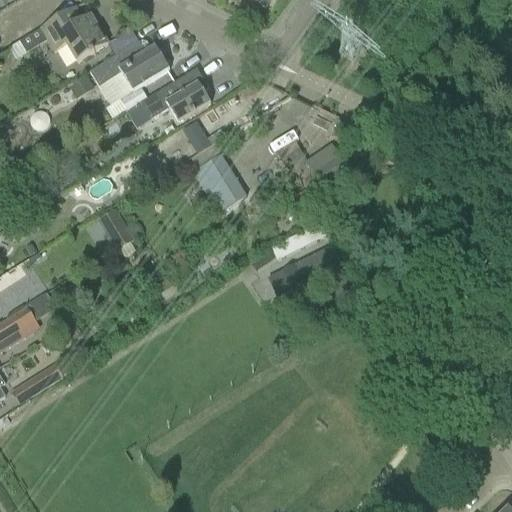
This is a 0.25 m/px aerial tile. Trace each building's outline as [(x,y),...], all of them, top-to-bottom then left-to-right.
[(242,0),(245,1),(251,4),(250,7),(259,11),(260,8),(264,10),(268,0),(242,0)] [(66,48),(77,66),(90,58),(91,59),(94,57),(94,56),(108,47),(90,17),(82,22),(75,10),(41,31),(55,55),(66,48)] [(28,39),(19,45),(26,57),(35,51),(28,39)] [(121,76),(133,95),(169,73),(165,66),(168,64),(162,53),(159,55),(154,49),(145,55),(138,45),(89,75),(99,90),(121,76)] [(196,72),(140,106),(151,123),(169,112),(178,126),(210,107),(203,95),(208,92),(196,72)] [(121,76),(99,90),(110,109),(133,95),(121,76)] [(86,78),(68,90),(75,102),(94,91),(86,78)] [(110,109),(106,112),(112,123),(126,114),(119,104),(110,109)] [(151,123),(140,106),(125,116),(135,132),(151,123)] [(196,128),(181,137),(196,161),(211,152),(206,145),(196,128)] [(206,145),(211,152),(225,144),(220,137),(206,145)] [(295,146),(277,158),(288,176),(306,164),(295,146)] [(194,180),(207,200),(235,183),(223,162),(194,180)] [(306,164),(288,176),(299,193),(312,184),(308,179),(314,176),(306,164)] [(235,183),(207,200),(217,217),(246,200),(235,183)] [(50,185),(19,204),(26,216),(57,198),(50,185)] [(312,185),(285,203),(295,218),(302,213),(309,224),(329,211),(312,185)] [(115,212),(96,224),(107,242),(126,230),(115,212)] [(32,220),(22,226),(25,232),(33,233),(38,230),(32,220)] [(9,248),(33,233),(25,232),(22,226),(3,237),(9,248)] [(126,230),(107,242),(115,254),(134,243),(126,230)] [(311,233),(271,252),(272,254),(276,262),(277,264),(316,245),(311,233)] [(130,246),(120,252),(124,260),(134,255),(130,246)] [(328,251),(282,274),(296,302),(342,279),(328,251)] [(272,254),(250,268),(255,275),(276,262),(272,254)] [(25,312),(0,327),(0,343),(19,332),(23,338),(36,330),(25,312)] [(77,331),(72,334),(76,340),(81,337),(77,331)] [(55,368),(10,396),(18,409),(63,381),(55,368)]
